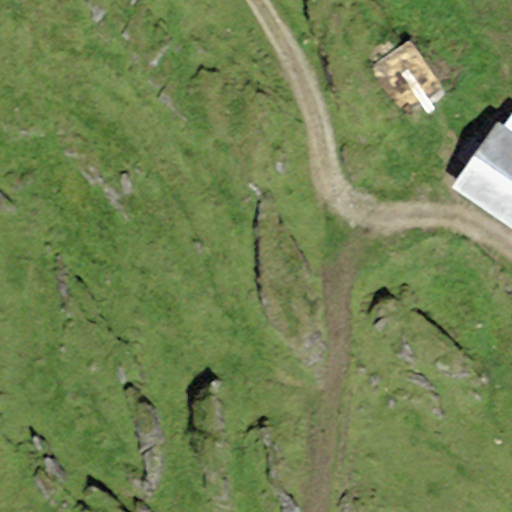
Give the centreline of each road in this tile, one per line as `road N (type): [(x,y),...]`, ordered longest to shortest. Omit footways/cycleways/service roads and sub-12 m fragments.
road 1 (track): [(262,0),(303,71),(348,205),(374,216),(447,220),(511,251)]
road 2 (track): [(348,205),(336,373),(315,511)]
